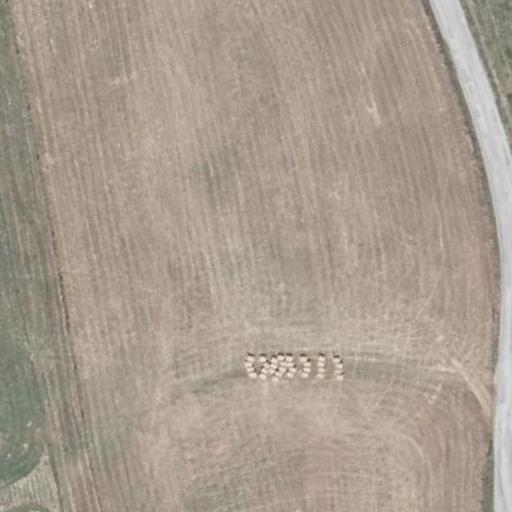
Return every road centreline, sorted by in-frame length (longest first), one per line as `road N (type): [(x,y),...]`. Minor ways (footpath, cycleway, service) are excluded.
road 1 (tertiary): [(445,0),(511,210)]
road 2 (tertiary): [(511,328),(505,400),(511,505)]
